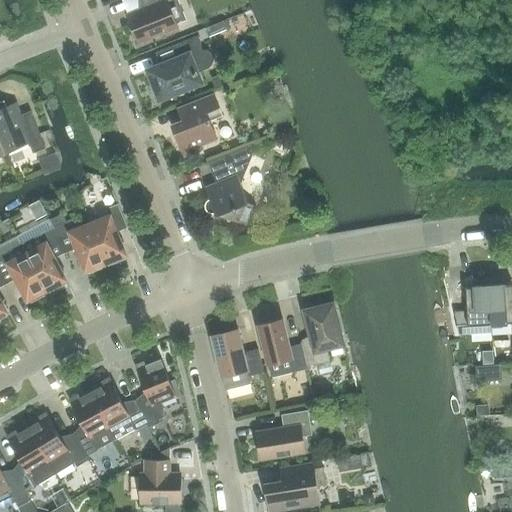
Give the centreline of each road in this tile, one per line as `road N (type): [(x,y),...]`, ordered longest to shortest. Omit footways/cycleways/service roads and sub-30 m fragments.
road 1 (residential): [(187,290),(315,254),(511,230)]
road 2 (residential): [(187,290),(181,255),(87,32)]
road 3 (residential): [(236,511),(187,290)]
road 4 (residential): [(0,382),(187,290)]
